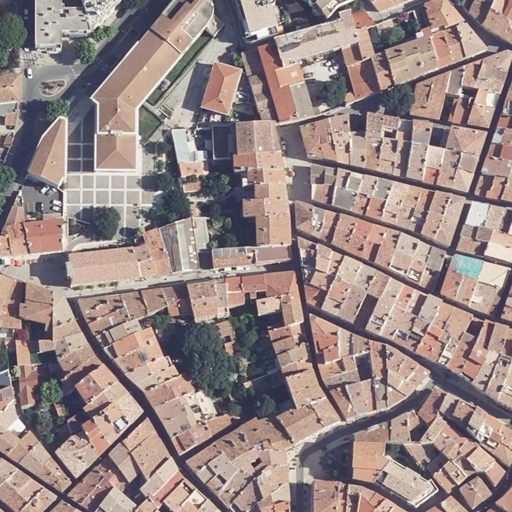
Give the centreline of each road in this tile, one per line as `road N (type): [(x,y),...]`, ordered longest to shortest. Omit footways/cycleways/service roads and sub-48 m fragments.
road 1 (unknown): [(185,102),(169,91),(141,116),(130,114),(117,93),(164,40),(150,15)]
road 2 (residential): [(219,0),(231,32),(205,59),(179,111)]
road 3 (tertiary): [(36,101),(0,217)]
